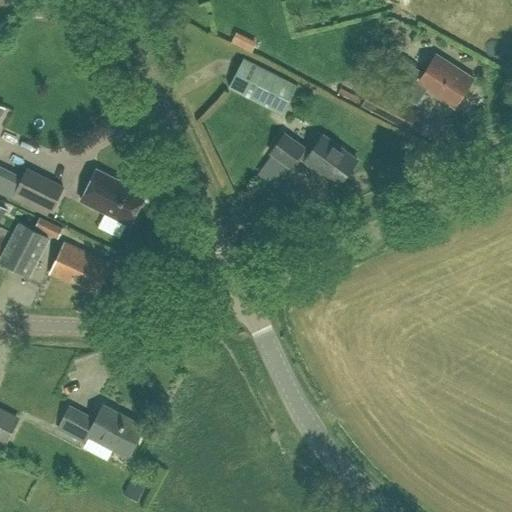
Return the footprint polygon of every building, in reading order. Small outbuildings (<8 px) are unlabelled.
[(474,79),(437,56),(419,85),(456,109),(474,79)] [(297,85),(243,58),(228,87),(282,114),(297,85)] [(418,112),(371,88),(362,106),(408,131),(418,112)] [(310,152),(284,133),(270,152),(290,166),(298,156),(338,185),(357,159),(323,134),(310,152)] [(22,177),(0,166),(0,192),(48,216),(63,186),(27,168),(22,177)] [(145,193),(96,169),(80,200),(129,225),(137,210),(141,208),(145,201),(143,197),(145,193)] [(0,222),(8,209),(0,204),(0,222)] [(64,228),(41,217),(36,228),(59,239),(64,228)] [(50,238),(20,222),(0,259),(0,261),(30,277),(50,238)] [(109,263),(63,242),(49,273),(95,294),(109,263)] [(143,426),(103,405),(95,420),(69,406),(58,428),(84,442),(88,435),(128,456),(143,426)] [(20,417),(0,406),(0,442),(5,445),(20,417)] [(148,484),(134,476),(125,494),(138,501),(148,484)]
